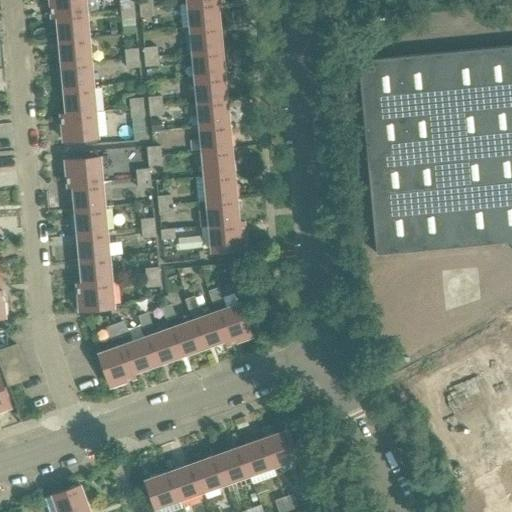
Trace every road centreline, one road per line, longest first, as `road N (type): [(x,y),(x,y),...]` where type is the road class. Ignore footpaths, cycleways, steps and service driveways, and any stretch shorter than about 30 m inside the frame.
road 1 (residential): [(79,439),(41,322),(13,0)]
road 2 (residential): [(324,353),(286,0)]
road 3 (residential): [(79,439),(324,353)]
road 4 (residential): [(394,511),(324,353)]
